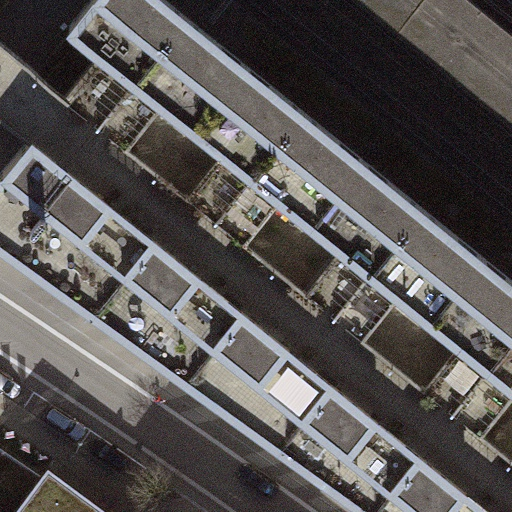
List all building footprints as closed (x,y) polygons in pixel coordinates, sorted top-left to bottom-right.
[(29,135),(0,172),(0,242),(62,286),(241,415),(405,205),(234,66),(217,52),(153,0),(93,0),(72,26),(97,42),(60,86),(9,46),(0,38),(0,112),(10,120),(29,135)] [(511,217),(239,0),(153,0),(217,52),(234,66),(405,205),(414,213),(511,293),(511,217)] [(511,36),(467,0),(360,0),(511,123),(511,36)] [(405,205),(241,415),(252,423),(375,511),(511,511),(511,293),(414,213),(405,205)] [(0,511),(115,511),(53,466),(42,481),(0,450),(0,511)]
